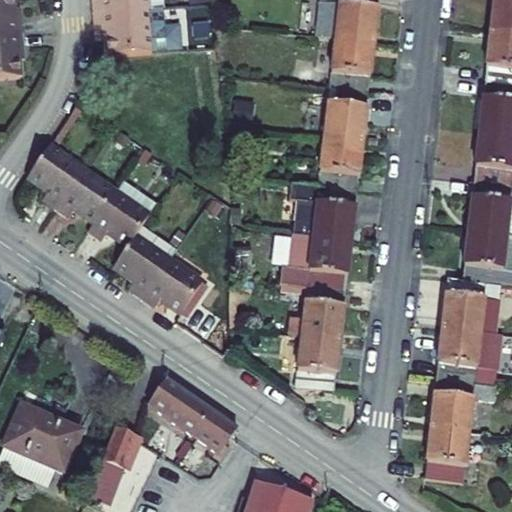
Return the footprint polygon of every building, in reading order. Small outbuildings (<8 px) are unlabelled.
[(0,0),(0,35),(33,33),(32,19),(25,20),(23,0),(0,0)] [(101,0),(102,13),(159,9),(158,0),(101,0)] [(158,0),(159,9),(174,8),(173,0),(158,0)] [(333,0),(330,30),(349,32),(387,37),(391,0),(333,0)] [(116,29),(118,55),(162,52),(159,9),(102,13),(104,30),(116,29)] [(233,62),(235,28),(218,27),(216,61),(233,62)] [(511,29),(504,29),(498,81),(511,82),(511,29)] [(349,32),(344,68),(382,73),(387,37),(349,32)] [(0,79),(29,77),(27,51),(34,51),(33,33),(0,35),(0,79)] [(511,82),(498,81),(491,128),(511,130),(511,82)] [(342,83),(336,132),(375,137),(381,88),(342,83)] [(511,130),(491,128),(485,179),(511,182),(511,130)] [(336,132),(329,183),(368,188),(375,137),(336,132)] [(44,147),(22,179),(43,194),(37,202),(51,211),(79,171),(44,147)] [(112,193),(79,171),(51,211),(66,222),(71,213),(89,226),(112,193)] [(511,182),(485,179),(478,229),(511,233),(511,182)] [(305,230),(323,233),(362,238),(368,188),(329,183),(311,181),(305,230)] [(146,217),(112,193),(89,226),(84,234),(97,243),(103,234),(124,249),(132,238),(146,217)] [(511,233),(478,229),(472,278),(511,283),(511,233)] [(323,233),(316,282),(355,287),(362,238),(323,233)] [(165,261),(132,238),(124,249),(111,269),(131,283),(125,291),(138,300),(165,261)] [(200,285),(165,261),(138,300),(151,309),(158,300),(179,315),(200,285)] [(460,277),(453,328),(492,333),(506,335),(511,292),(511,283),(472,278),(460,277)] [(316,282),(310,334),(349,338),(355,287),(316,282)] [(287,339),(299,340),(301,318),(289,317),(287,339)] [(453,328),(447,377),(485,382),(492,333),(453,328)] [(310,334),(304,383),(342,388),(349,338),(310,334)] [(447,377),(440,427),(479,432),(485,382),(447,377)] [(175,384),(161,404),(240,458),(246,449),(239,444),(247,432),(175,384)] [(38,406),(20,445),(66,466),(79,472),(97,432),(38,406)] [(440,427),(434,476),(472,481),(479,432),(440,427)] [(134,430),(120,462),(134,468),(147,436),(134,430)] [(66,466),(20,445),(12,463),(58,483),(66,466)] [(267,470),(253,511),(322,511),(330,491),(267,470)]
